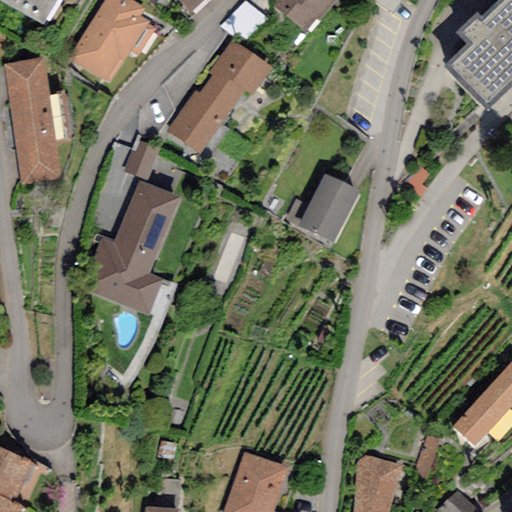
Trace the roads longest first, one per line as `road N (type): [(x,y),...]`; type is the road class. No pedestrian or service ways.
road 1 (residential): [(0,195),(22,406),(27,423),(54,427),(63,416),(70,234),(101,135),(134,86),(234,0)]
road 2 (residential): [(429,0),(408,48),(329,511)]
